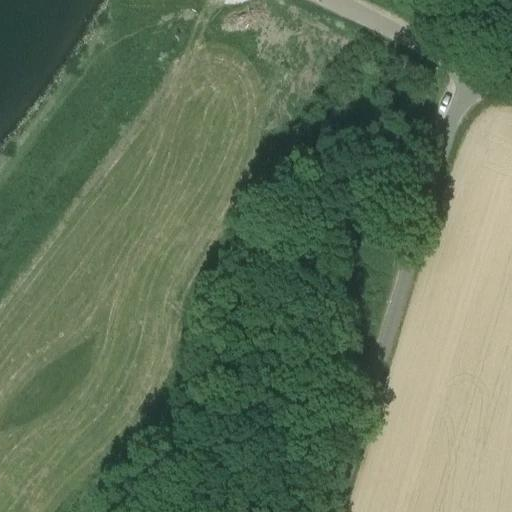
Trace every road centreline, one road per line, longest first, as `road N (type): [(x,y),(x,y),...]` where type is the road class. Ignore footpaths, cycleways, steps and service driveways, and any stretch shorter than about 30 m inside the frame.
road 1 (unclassified): [(335,511),(469,71)]
road 2 (tertiary): [(469,71),(329,0)]
